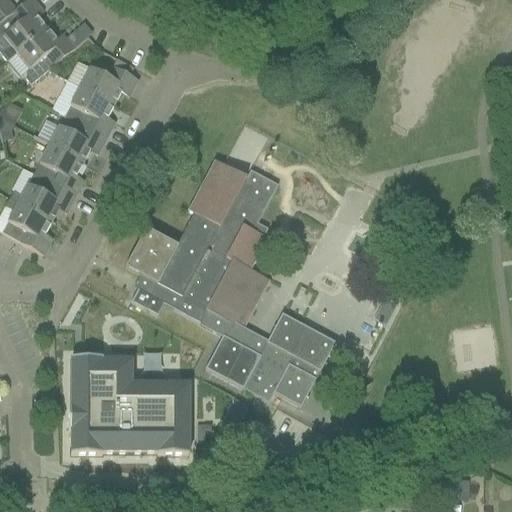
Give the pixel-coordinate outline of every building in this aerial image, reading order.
[(3,0),(1,2),(0,0),(0,27),(8,20),(16,15),(15,14),(3,0)] [(31,2),(15,14),(16,15),(8,20),(0,27),(0,38),(10,51),(1,59),(6,65),(16,58),(15,57),(45,33),(36,22),(43,16),(31,2)] [(25,82),(31,88),(51,71),(73,53),(61,38),(54,44),(45,33),(15,57),(16,58),(28,73),(26,75),(25,82)] [(79,91),(113,109),(120,97),(128,101),(137,85),(129,80),(133,72),(116,63),(112,71),(111,71),(105,81),(89,73),(79,91)] [(64,120),(106,143),(114,126),(106,122),(113,109),(79,91),(69,109),(70,109),(64,120)] [(48,149),(82,168),(89,155),(97,159),(106,143),(64,120),(58,131),(46,124),(36,142),(33,140),(32,141),(48,149)] [(48,187),(74,201),(83,185),(75,180),(82,168),(48,149),(38,168),(39,168),(33,178),(49,187),(48,187)] [(145,233),(124,272),(125,272),(137,279),(139,280),(143,282),(137,293),(134,298),(132,302),(130,306),(130,307),(145,315),(145,314),(148,316),(156,321),(157,319),(162,308),(173,314),(197,327),(196,328),(198,329),(221,341),(204,374),(242,394),(242,393),(267,406),(272,397),(300,412),(315,383),(313,382),(317,375),(319,376),(334,347),(281,318),(267,345),(243,332),(269,285),(250,274),(267,243),(263,241),(267,233),(257,227),(277,189),(250,175),(246,183),(220,169),(213,165),(206,180),(203,185),(194,201),(187,214),(187,215),(193,218),(176,250),(156,239),(145,233)] [(9,203),(50,226),(57,213),(65,218),(74,201),(48,187),(33,178),(27,188),(21,199),(13,195),(9,203)] [(1,237),(43,260),(52,243),(44,239),(50,226),(9,203),(4,211),(12,216),(1,237)] [(383,305),(374,323),(385,329),(395,311),(383,305)] [(68,411),(68,434),(70,434),(70,450),(70,459),(72,459),(101,459),(101,457),(156,457),(156,459),(188,459),(188,389),(130,389),(130,365),(101,364),(101,362),(100,362),(70,362),(70,399),(70,411),(68,411)] [(247,411),(235,405),(229,416),(241,422),(247,411)] [(446,483),(445,501),(467,502),(468,484),(446,483)]
